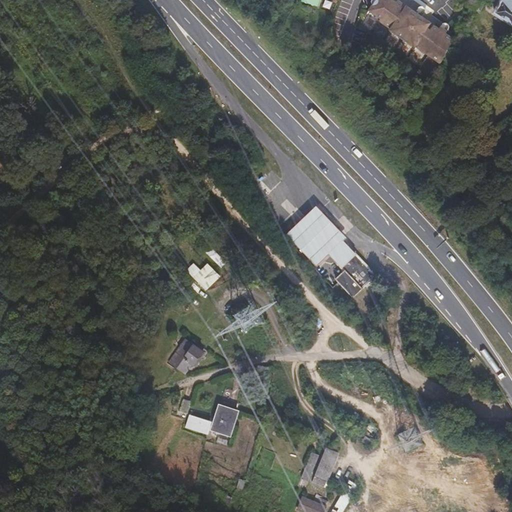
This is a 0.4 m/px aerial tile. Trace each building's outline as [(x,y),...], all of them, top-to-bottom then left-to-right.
[(387,0),(381,0),(371,15),(383,24),(381,27),(392,35),(391,36),(416,53),(417,51),(438,66),(452,40),(444,34),(442,36),(438,33),(439,31),(433,27),(430,32),(424,28),(427,23),(421,19),(419,20),(415,18),(416,15),(410,11),(406,16),(400,12),(403,7),(397,3),(395,5),(387,0)] [(477,0),(473,8),(478,11),(484,0),(477,0)] [(511,0),(500,0),(493,13),(511,24),(511,0)] [(188,341),(170,363),(185,375),(193,365),(195,366),(204,353),(188,341)] [(185,400),(181,412),(188,414),(192,402),(185,400)] [(221,406),(213,430),(233,436),(240,412),(221,406)] [(189,416),(186,428),(208,435),(211,423),(189,416)] [(306,499),(302,511),(328,511),(331,506),(306,499)]
